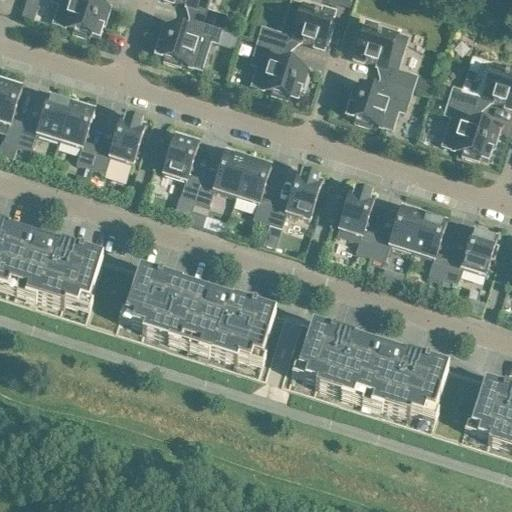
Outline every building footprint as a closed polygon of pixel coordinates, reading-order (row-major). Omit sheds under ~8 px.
[(54,0),(53,5),(59,7),(56,17),(68,21),(65,30),(73,33),(72,37),(89,42),(91,38),(99,41),(109,11),(82,2),(82,0),(54,0)] [(190,23),(221,33),(226,20),(207,14),(211,0),(165,0),(164,2),(200,13),(196,25),(190,23)] [(318,0),(350,10),(353,0),(318,0)] [(262,32),(258,45),(290,55),(290,54),(284,52),(288,41),(323,52),(326,44),(329,45),(335,27),(331,26),(334,18),(292,5),(281,38),(262,32)] [(217,47),(221,33),(190,23),(190,24),(196,26),(192,37),(165,29),(155,59),(164,62),(163,65),(180,71),(181,67),(201,74),(210,44),(217,47)] [(381,83),(381,84),(412,94),(416,81),(398,75),(408,42),(366,28),(363,37),(360,35),(354,53),(358,54),(355,62),(391,74),(387,85),(381,83)] [(290,56),(290,55),(258,45),(251,68),(258,70),(255,80),(266,84),(263,93),(271,96),(270,100),(288,105),(289,101),(297,104),(307,74),(280,65),(284,54),(290,56)] [(453,92),(449,105),(481,115),(475,113),(478,101),(511,112),(511,74),(473,62),(462,95),(453,92)] [(405,117),(412,94),(381,84),(380,84),(387,86),(383,98),(356,89),(346,120),(354,122),(353,126),(371,132),(372,128),(392,134),(398,115),(405,117)] [(4,145),(18,150),(26,127),(12,123),(22,92),(0,85),(0,135),(6,138),(4,145)] [(59,146),(72,108),(68,107),(70,103),(54,98),(53,102),(49,101),(39,131),(26,127),(18,150),(33,155),(38,139),(59,146)] [(73,109),(72,108),(59,146),(81,153),(76,168),(91,173),(98,150),(85,146),(94,115),(86,113),(88,109),(74,105),(73,109)] [(480,116),(481,115),(449,105),(445,119),(451,121),(445,140),(457,144),(454,154),(462,156),(461,160),(478,166),(480,162),(488,164),(498,134),(471,125),(474,114),(480,116)] [(111,154),(98,150),(91,173),(106,178),(110,162),(133,169),(145,131),(141,130),(142,126),(126,121),(125,125),(121,124),(111,154)] [(180,201),(195,206),(202,183),(189,179),(198,148),(175,141),(173,147),(169,146),(164,161),(168,162),(163,179),(185,186),(180,201)] [(236,202),(248,164),(245,163),(246,159),(231,154),(229,158),(225,157),(215,187),(202,183),(195,206),(210,211),(214,195),(236,202)] [(271,171),(248,164),(236,202),(257,209),(253,224),(267,229),(275,206),(261,202),(271,171)] [(288,210),(275,206),(267,229),(282,234),(287,218),(309,225),(321,187),(317,186),(318,182),(303,177),(302,181),(298,180),(288,210)] [(128,195),(119,192),(116,202),(125,205),(128,195)] [(356,257),(370,262),(378,239),(364,234),(374,204),(370,203),(371,199),(356,194),(354,198),(350,196),(336,241),(359,248),(356,257)] [(412,258),(424,220),(401,212),(391,243),(378,239),(370,262),(385,266),(390,251),(412,258)] [(427,221),(424,220),(412,258),(433,265),(428,280),(443,285),(450,262),(437,257),(447,227),(442,226),(443,222),(428,217),(427,221)] [(0,302),(511,464),(511,394),(508,393),(508,392),(504,391),(503,392),(429,368),(429,367),(425,366),(425,367),(405,361),(407,355),(387,349),(384,356),(369,351),(370,346),(354,341),(353,344),(335,339),(335,337),(331,336),(331,337),(256,314),(257,312),(252,311),(252,312),(232,306),(234,300),(214,294),(212,301),(196,296),(197,291),(182,286),(181,290),(162,284),(163,283),(158,281),(158,282),(83,259),(84,258),(80,256),(79,258),(60,251),(62,246),(41,239),(39,246),(23,241),(25,236),(9,232),(8,235),(0,232),(0,302)] [(464,266),(450,262),(443,285),(458,289),(463,274),(485,281),(490,264),(494,265),(499,250),(495,249),(497,243),(473,235),(464,266)]
